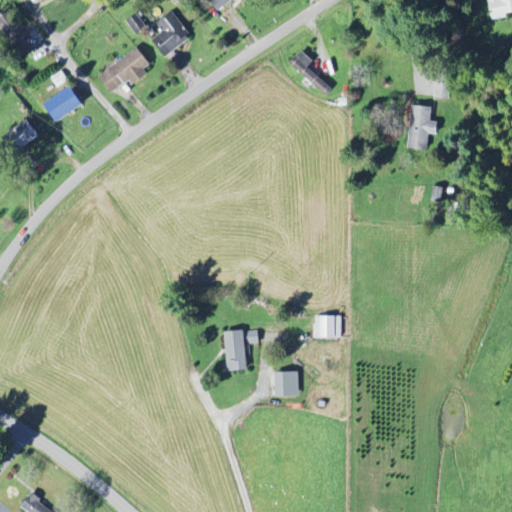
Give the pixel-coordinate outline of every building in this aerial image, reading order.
[(234,0),(209,0),(221,13),(234,0)] [(511,0),(488,0),(492,21),(507,18),(506,14),(511,13),(511,0)] [(163,57),(191,41),(174,12),(157,22),(164,34),(153,40),(163,57)] [(146,28),(136,15),(126,22),(136,35),(146,28)] [(100,77),(113,94),(129,81),(132,85),(153,68),(137,48),(100,77)] [(327,96),(333,88),(309,70),(314,62),(301,52),(289,67),(327,96)] [(435,99),(450,100),(450,75),(435,75),(435,99)] [(84,105),(71,87),(45,105),(57,123),(84,105)] [(429,135),(436,136),(438,123),(430,122),(432,109),(413,106),(406,148),(427,152),(429,135)] [(6,135),(15,153),(40,139),(30,121),(6,135)] [(431,202),(442,203),(443,188),(432,187),(431,202)] [(342,339),(341,317),(314,318),(315,339),(342,339)] [(259,345),(258,332),(226,333),(227,372),(247,372),(247,346),(259,345)] [(299,374),(275,374),(276,398),(299,397),(299,374)] [(51,511),(39,504),(42,500),(32,493),(21,509),(25,511),(51,511)]
